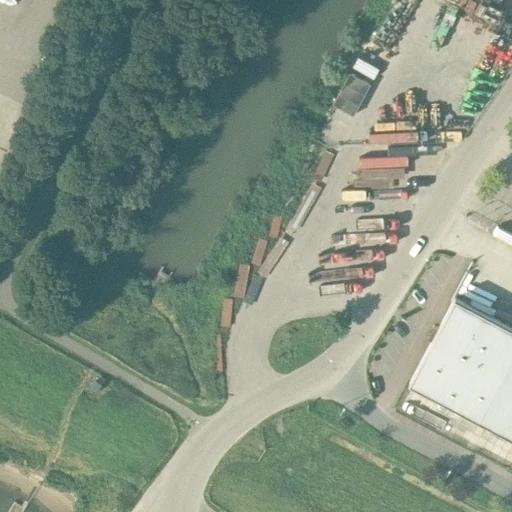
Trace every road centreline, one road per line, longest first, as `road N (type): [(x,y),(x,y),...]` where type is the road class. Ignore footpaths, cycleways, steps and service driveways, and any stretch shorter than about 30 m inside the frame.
road 1 (unclassified): [(340,369),(511,102)]
road 2 (unclassified): [(172,511),(189,464),(214,435),(259,404),(340,369)]
road 3 (unclassified): [(511,489),(370,416),(340,369)]
